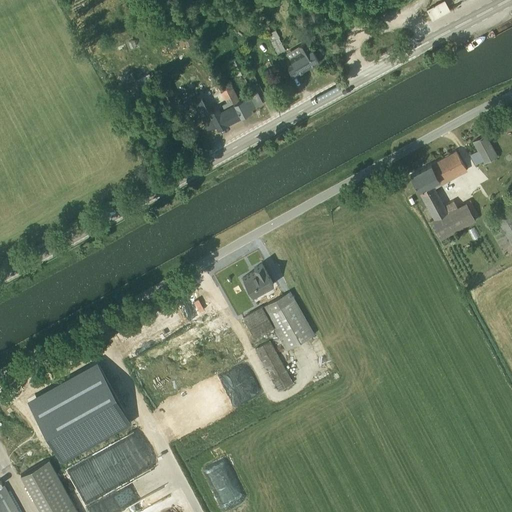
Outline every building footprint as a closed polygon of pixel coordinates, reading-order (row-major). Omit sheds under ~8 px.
[(445,0),(427,10),(432,20),(450,10),(445,0)] [(275,30),(267,34),(277,53),(285,49),(275,30)] [(116,55),(138,49),(135,36),(113,43),(116,55)] [(291,76),(318,62),(310,47),(308,47),(305,41),(296,46),(300,52),(288,59),(291,63),(285,66),(291,76)] [(199,45),(190,51),(196,60),(205,55),(199,45)] [(238,56),(229,61),(236,75),(246,69),(238,56)] [(129,93),(155,80),(150,69),(137,76),(132,65),(119,72),(129,93)] [(228,79),(222,82),(240,116),(251,110),(262,102),(256,90),(239,99),(228,79)] [(166,80),(153,86),(159,97),(171,91),(166,80)] [(216,129),(240,116),(222,82),(216,86),(224,102),(208,111),(199,93),(190,98),(207,129),(214,125),(216,129)] [(469,154),(475,164),(481,160),(483,163),(496,156),(484,135),(472,142),(477,149),(469,154)] [(466,171),(455,151),(409,176),(433,218),(429,221),(439,240),(475,220),(466,202),(457,207),(453,200),(444,205),(435,188),(466,171)] [(511,215),(507,207),(493,215),(511,246),(511,215)] [(263,266),(242,279),(251,297),(273,286),(263,266)] [(290,291),(242,317),(254,339),(273,329),(285,351),(313,335),(290,291)] [(269,341),(255,349),(277,391),(292,383),(269,341)] [(96,363),(26,400),(60,463),(130,423),(96,363)] [(140,426),(64,465),(83,503),(85,502),(90,511),(135,511),(170,494),(165,483),(159,486),(150,468),(159,463),(140,426)] [(76,511),(47,460),(19,476),(40,511),(76,511)] [(19,511),(3,484),(0,485),(0,511),(19,511)]
